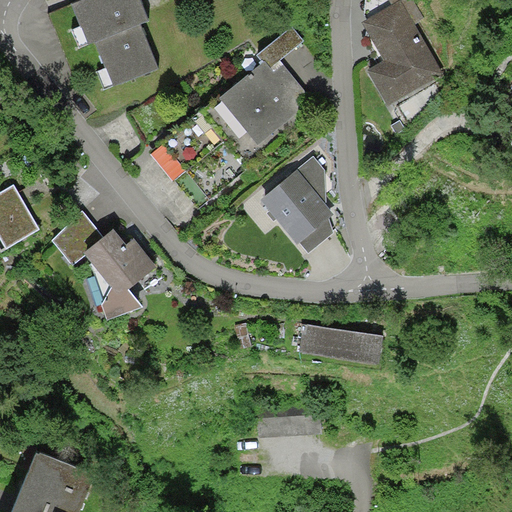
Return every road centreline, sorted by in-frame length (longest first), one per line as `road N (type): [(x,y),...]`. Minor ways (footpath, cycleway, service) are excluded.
road 1 (residential): [(368,290),(231,279),(189,259),(0,29)]
road 2 (residential): [(368,290),(347,145),(342,0)]
road 3 (residential): [(363,511),(363,489),(336,458),(253,458)]
road 4 (residential): [(511,282),(368,290)]
